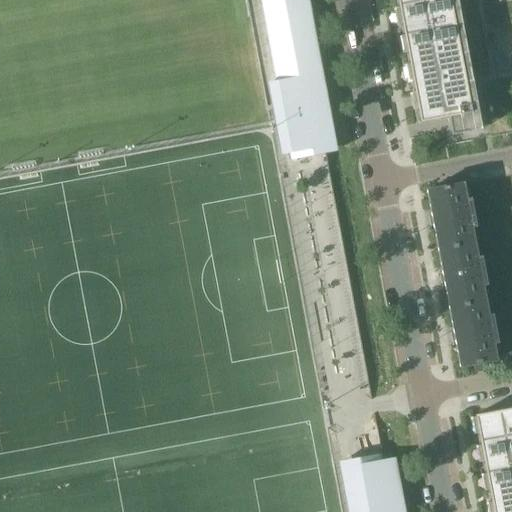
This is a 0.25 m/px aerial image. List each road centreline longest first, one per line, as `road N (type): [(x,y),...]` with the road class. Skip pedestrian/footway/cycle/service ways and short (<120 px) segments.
road 1 (residential): [(427,394),(385,181)]
road 2 (residential): [(385,181),(349,0)]
road 3 (residential): [(511,158),(385,181)]
